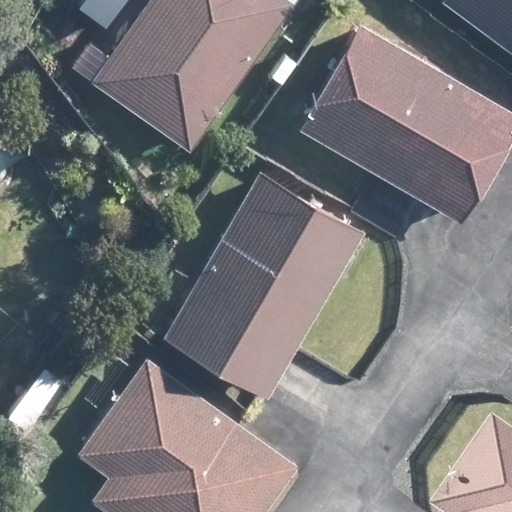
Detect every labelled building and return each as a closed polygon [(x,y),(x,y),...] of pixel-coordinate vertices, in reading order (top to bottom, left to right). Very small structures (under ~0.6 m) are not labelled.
[(194,147),(297,0),(148,0),(111,54),(100,48),(90,40),(74,62),(194,147)] [(511,45),(511,0),(451,0),(470,13),(511,45)] [(460,214),(511,126),(511,105),(364,20),(304,126),(375,166),(460,214)] [(287,50),(272,72),(284,80),(299,59),(287,50)] [(271,393),(297,348),(366,226),(263,168),(168,333),(271,393)] [(299,462),(250,427),(150,357),(84,452),(111,472),(94,495),(118,511),(265,511),(297,466),(299,462)] [(34,429),(64,388),(41,371),(11,410),(34,429)] [(511,511),(511,429),(500,421),(437,511),(511,511)]
